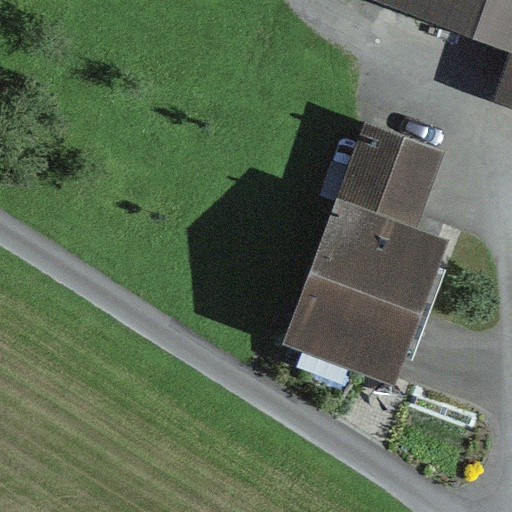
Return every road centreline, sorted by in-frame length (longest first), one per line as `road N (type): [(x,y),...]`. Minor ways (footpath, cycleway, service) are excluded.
road 1 (residential): [(444,511),(0,225)]
road 2 (track): [(511,300),(504,127)]
